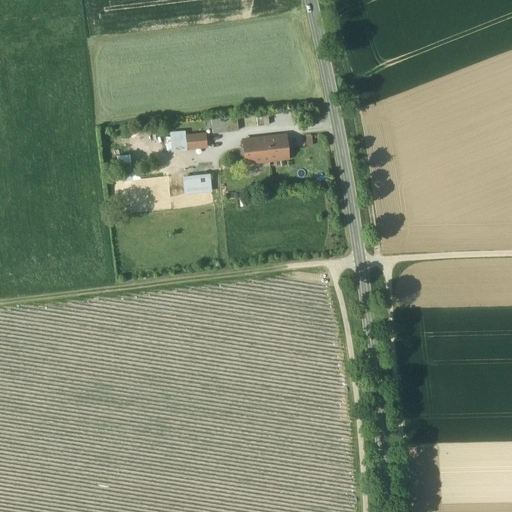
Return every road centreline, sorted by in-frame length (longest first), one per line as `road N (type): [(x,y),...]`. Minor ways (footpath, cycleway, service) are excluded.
road 1 (tertiary): [(310,0),(359,259),(384,511)]
road 2 (track): [(335,262),(0,302)]
road 3 (track): [(365,511),(335,262),(359,259)]
road 4 (track): [(386,258),(407,511)]
road 5 (track): [(359,259),(511,255)]
